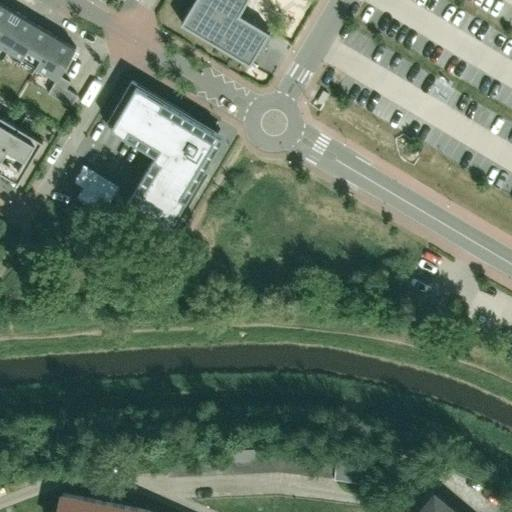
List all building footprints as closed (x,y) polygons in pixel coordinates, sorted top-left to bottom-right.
[(49,19),(17,0),(0,0),(0,46),(25,61),(49,19)] [(195,0),(183,24),(264,68),(283,34),(244,13),(250,0),(195,0)] [(94,45),(49,19),(25,61),(69,87),(94,45)] [(172,219),(223,130),(131,78),(112,112),(168,144),(137,199),(172,219)] [(45,140),(0,115),(0,166),(24,179),(45,140)] [(83,165),(70,192),(104,209),(118,182),(83,165)] [(367,478),(369,459),(338,455),(336,474),(367,478)] [(168,511),(141,500),(56,483),(51,511),(168,511)] [(451,511),(424,490),(406,511),(451,511)]
